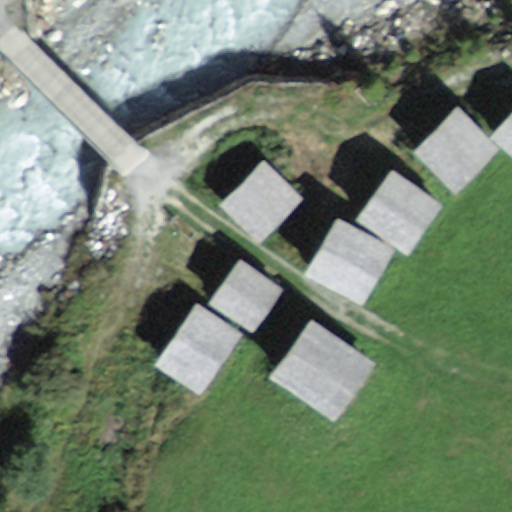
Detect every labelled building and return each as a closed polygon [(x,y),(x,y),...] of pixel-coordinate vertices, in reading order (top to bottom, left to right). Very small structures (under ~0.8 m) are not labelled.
[(511,116),(487,144),(511,167),(511,116)] [(455,117),(410,155),(447,199),(492,161),(455,117)] [(263,161),(222,201),(260,239),(301,198),(263,161)] [(382,181),(359,218),(406,247),(429,210),(382,181)] [(390,255),(330,222),(304,270),(363,303),(390,255)] [(235,258),(208,302),(252,330),(279,286),(235,258)] [(190,310),(153,366),(194,393),(232,337),(190,310)] [(300,311),(264,376),(333,415),(370,350),(300,311)]
